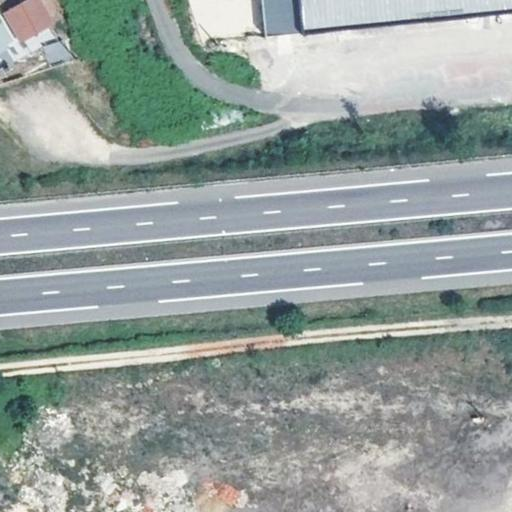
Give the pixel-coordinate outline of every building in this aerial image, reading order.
[(27,0),(3,13),(19,43),(52,25),(38,0),(27,0)] [(511,0),(297,0),(300,41),(511,23),(511,0)] [(1,23),(0,23),(0,52),(13,46),(1,23)] [(48,65),(68,58),(62,39),(42,46),(48,65)] [(414,489),(441,487),(439,468),(413,471),(414,489)]
